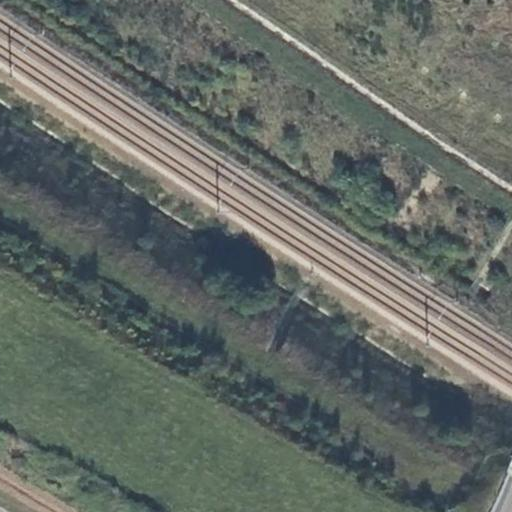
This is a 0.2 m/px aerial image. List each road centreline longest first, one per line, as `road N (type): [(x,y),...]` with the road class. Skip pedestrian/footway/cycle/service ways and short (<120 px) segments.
road 1 (track): [(0,211),(423,477)]
road 2 (track): [(511,201),(215,0)]
